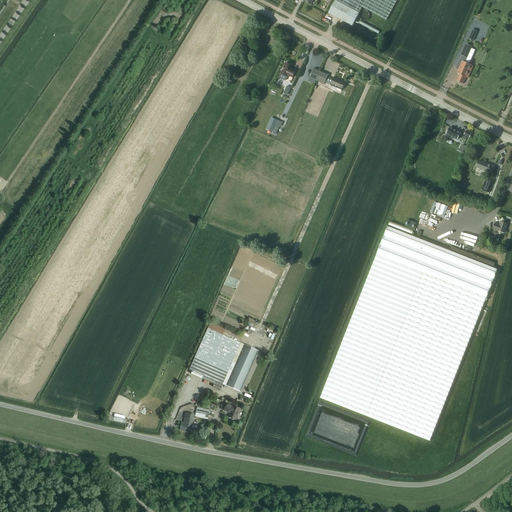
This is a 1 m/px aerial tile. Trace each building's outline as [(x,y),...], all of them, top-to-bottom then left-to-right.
[(335,0),(328,14),(352,26),(359,13),(335,0)] [(335,0),(359,13),(362,7),(386,20),(396,0),(335,0)] [(472,47),(466,44),(461,55),(461,56),(459,60),(456,66),(459,67),(456,74),(459,75),(457,81),(458,82),(458,83),(461,84),(461,83),(463,84),(465,77),(467,78),(473,66),(471,65),(469,64),(469,63),(465,61),(466,58),(467,58),(472,47)] [(292,66),(285,63),(280,74),(287,77),(287,76),(293,78),(295,72),(290,69),(292,66)] [(321,72),(313,69),(309,78),(317,81),(321,72)] [(321,72),(317,81),(324,84),(328,75),(321,72)] [(332,81),(331,84),(330,85),(342,90),(345,83),(334,78),(332,81)] [(271,118),(266,129),(273,132),(276,125),(279,127),(281,123),(271,118)] [(457,140),(460,133),(449,127),(446,134),(457,140)] [(494,168),(490,166),(491,165),(479,161),(477,168),(488,172),(487,174),(490,175),(494,168)] [(507,224),(500,222),(499,225),(494,223),(492,229),(497,231),(504,233),(507,224)] [(449,251),(387,226),(320,398),(430,441),(497,269),(493,268),(495,263),(451,246),(449,251)] [(223,335),(225,329),(211,323),(189,370),(192,371),(191,374),(207,381),(208,378),(216,382),(213,388),(220,391),(223,385),(240,392),(259,351),(241,343),(223,335)] [(224,411),(228,412),(229,412),(230,412),(228,417),(236,420),(236,419),(237,419),(238,417),(237,416),(240,409),(233,406),(233,407),(227,404),(224,411)] [(195,415),(208,418),(210,410),(197,407),(195,415)] [(194,415),(191,414),(192,413),(189,413),(189,414),(186,413),(184,424),(181,423),(180,430),(187,432),(187,433),(190,433),(194,415)]
